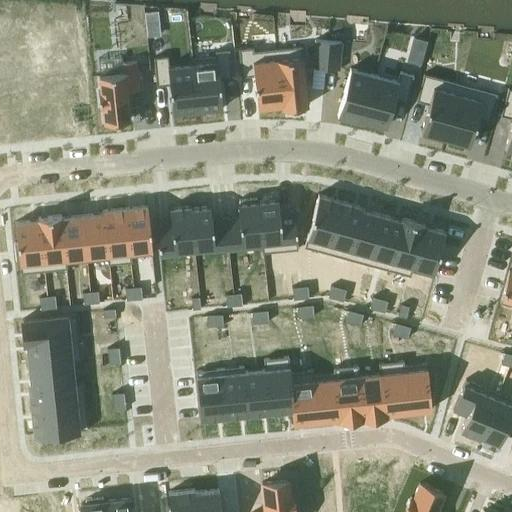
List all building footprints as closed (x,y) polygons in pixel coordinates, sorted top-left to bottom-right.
[(315,40),(313,67),(326,69),(328,41),(315,40)] [(328,41),(326,69),(339,70),(342,42),(328,41)] [(302,46),(277,49),(283,108),(308,105),(308,103),(302,46)] [(253,47),(239,49),(242,77),(254,75),(258,108),(282,105),(282,108),(283,108),(277,49),(254,51),(253,47)] [(216,61),(193,64),(198,110),(201,110),(201,113),(219,112),(218,108),(222,108),(219,79),(232,78),(229,50),(215,51),(216,61)] [(168,56),(154,58),(157,86),(170,84),(173,113),(198,110),(193,64),(169,66),(168,56)] [(101,94),(99,94),(100,109),(103,108),(104,122),(130,120),(127,91),(140,90),(137,62),(123,63),(124,73),(99,76),(101,94)] [(350,68),(337,116),(362,123),(375,75),(350,68)] [(375,75),(362,123),(363,123),(363,120),(386,127),(395,95),(407,99),(415,72),(402,68),(398,81),(375,75)] [(424,74),(417,101),(429,105),(422,132),(426,134),(425,137),(442,141),(443,138),(446,139),(460,84),(424,74)] [(460,84),(446,139),(470,146),(477,118),(490,121),(497,94),(460,84)] [(511,89),(509,89),(501,116),(511,118),(511,124),(505,149),(511,151),(511,89)] [(319,194),(304,247),(326,253),(341,200),(319,194)] [(239,216),(225,217),(229,251),(262,248),(262,253),(263,253),(258,201),(257,201),(257,198),(239,200),(240,203),(238,203),(239,216)] [(278,199),(258,201),(263,253),(298,249),(294,210),(280,212),(278,199)] [(341,200),(326,253),(347,258),(361,206),(341,200)] [(148,205),(125,208),(131,262),(132,262),(131,256),(153,254),(148,205)] [(171,223),(157,225),(160,253),(195,250),(190,206),(170,208),(171,223)] [(191,206),(190,206),(195,250),(228,246),(228,251),(229,251),(225,217),(212,219),(211,206),(192,208),(191,206)] [(361,206),(347,258),(368,264),(382,214),(362,208),(363,206),(361,206)] [(125,208),(104,210),(109,264),(131,262),(125,208)] [(103,212),(82,215),(87,261),(108,259),(108,264),(109,264),(104,210),(102,210),(103,212)] [(61,214),(39,217),(45,271),(66,269),(61,214)] [(62,214),(61,214),(66,269),(67,268),(67,263),(87,261),(82,215),(64,217),(62,217),(62,214)] [(382,214),(368,264),(389,270),(403,217),(402,217),(402,219),(382,214)] [(18,242),(14,242),(16,260),(20,259),(21,273),(45,271),(39,217),(38,217),(38,219),(16,222),(18,242)] [(403,217),(389,270),(410,275),(424,223),(403,217)] [(424,223),(410,275),(411,276),(412,271),(433,276),(445,231),(424,226),(425,223),(424,223)] [(511,270),(509,270),(500,302),(511,305),(511,270)] [(308,286),(300,287),(301,299),(309,298),(308,286)] [(332,286),(328,297),(336,299),(339,288),(332,286)] [(141,287),(133,288),(135,300),(143,299),(141,287)] [(300,287),(292,288),(293,300),(301,299),(300,287)] [(133,288),(126,289),(127,301),(135,300),(133,288)] [(339,288),(336,299),(344,301),(347,290),(339,288)] [(91,292),(83,293),(84,305),(92,304),(91,292)] [(99,292),(91,292),(92,304),(100,304),(99,292)] [(242,293),(234,294),(235,306),(243,305),(242,293)] [(234,294),(226,295),(227,307),(235,306),(234,294)] [(56,296),(48,297),(49,309),(57,308),(56,296)] [(48,297),(40,298),(41,310),(49,309),(48,297)] [(200,297),(192,298),(193,310),(201,309),(200,297)] [(373,297),(370,309),(378,311),(381,299),(373,297)] [(381,299),(378,311),(385,313),(388,301),(381,299)] [(313,305),(305,306),(306,318),(314,317),(313,305)] [(402,305),(398,316),(406,318),(410,307),(402,305)] [(305,306),(297,307),(299,319),(306,318),(305,306)] [(115,309),(103,310),(104,319),(116,317),(115,309)] [(268,310),(260,311),(261,323),(269,322),(268,310)] [(348,310),(345,322),(353,324),(356,312),(348,310)] [(260,311),(252,312),(253,323),(261,323),(260,311)] [(356,312),(353,324),(361,326),(364,314),(356,312)] [(50,316),(23,319),(25,343),(79,337),(77,313),(71,314),(50,316)] [(215,315),(207,316),(208,328),(216,327),(215,315)] [(223,315),(215,315),(216,327),(224,326),(223,315)] [(396,323),(393,335),(400,337),(403,325),(396,323)] [(403,325),(400,337),(408,339),(411,327),(403,325)] [(79,337),(25,343),(25,344),(28,344),(30,365),(82,360),(79,337)] [(120,348),(108,349),(108,357),(120,356),(120,348)] [(511,355),(505,353),(502,365),(510,367),(511,357),(511,355)] [(120,356),(108,357),(109,365),(121,364),(120,356)] [(288,356),(265,358),(271,412),(292,410),(294,424),(295,424),(288,356)] [(289,356),(288,356),(295,424),(317,421),(312,369),(290,372),(289,356)] [(244,366),(243,366),(248,415),(271,412),(265,358),(264,358),(265,368),(244,371),(244,366)] [(32,387),(30,387),(30,388),(84,382),(84,381),(79,382),(77,361),(82,361),(82,360),(30,365),(32,387)] [(403,360),(380,362),(386,416),(387,416),(387,414),(408,412),(403,360)] [(404,360),(403,360),(408,412),(432,409),(427,363),(404,365),(404,360)] [(358,365),(357,365),(363,419),(386,416),(380,362),(379,362),(380,372),(359,374),(358,365)] [(357,365),(335,367),(340,421),(363,419),(357,365)] [(243,366),(220,368),(225,417),(248,415),(243,366)] [(313,369),(312,369),(317,421),(339,419),(339,421),(340,421),(335,367),(334,367),(334,372),(314,374),(313,369)] [(220,368),(196,371),(202,420),(225,417),(220,368)] [(466,379),(453,410),(464,415),(467,416),(461,430),(480,438),(499,393),(466,379)] [(84,382),(30,388),(32,411),(86,405),(84,382)] [(124,393),(112,394),(113,402),(125,401),(124,393)] [(511,398),(499,393),(480,438),(481,438),(481,436),(499,444),(504,432),(511,434),(511,398)] [(125,401),(113,402),(114,410),(126,409),(125,401)] [(86,405),(32,411),(35,434),(89,429),(86,405)] [(265,511),(253,511),(252,511),(291,511),(292,510),(294,510),(292,495),(290,495),(288,479),(262,482),(265,511)] [(408,511),(407,511),(436,511),(444,493),(420,483),(414,498),(411,497),(406,511),(408,511)] [(170,511),(196,511),(194,489),(169,492),(170,511)] [(195,489),(194,489),(196,511),(221,511),(219,489),(195,491),(195,489)] [(82,511),(107,511),(107,500),(104,501),(103,497),(86,499),(86,503),(82,503),(82,511)] [(133,511),(132,498),(107,500),(107,511),(133,511)]
